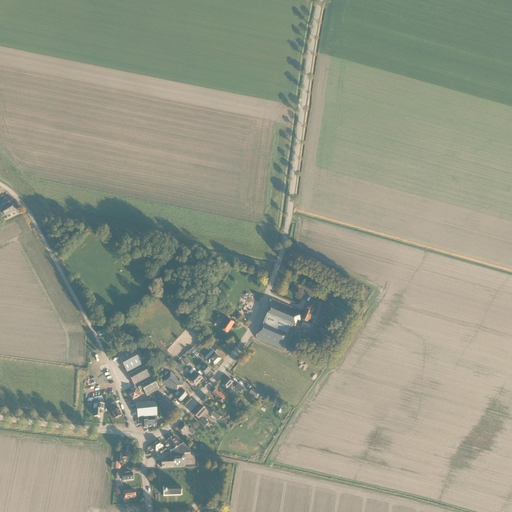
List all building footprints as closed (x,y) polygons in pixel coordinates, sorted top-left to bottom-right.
[(5,216),(14,211),(10,204),(10,205),(9,203),(8,201),(3,204),(4,207),(5,208),(1,210),(0,210),(0,216),(1,218),(5,216)] [(312,315),(315,309),(308,306),(306,311),(305,313),(305,315),(304,316),(301,314),(302,312),(272,299),(256,338),(285,350),(298,321),(302,322),(303,323),(304,321),(309,323),(311,318),(312,319),(313,316),(312,315)] [(219,311),(220,312),(227,317),(229,313),(221,307),(219,311)] [(227,333),(234,323),(226,318),(219,328),(227,333)] [(113,341),(116,339),(112,332),(109,333),(105,336),(109,343),(113,341)] [(147,396),(153,393),(159,389),(146,365),(136,346),(129,350),(125,352),(124,353),(118,356),(128,374),(135,386),(137,385),(140,392),(141,392),(143,390),(147,396)] [(194,348),(190,351),(195,357),(199,354),(194,348)] [(214,352),(215,352),(213,350),(209,353),(204,358),(206,360),(206,361),(209,364),(210,363),(214,367),(221,359),(214,352)] [(199,365),(201,367),(199,369),(205,376),(211,369),(205,363),(204,364),(202,361),(199,365)] [(173,365),(180,373),(184,368),(178,362),(177,363),(176,363),(173,365)] [(191,375),(199,382),(203,378),(197,373),(196,374),(194,371),(191,375)] [(179,380),(170,372),(164,380),(164,379),(161,382),(177,396),(176,399),(180,403),(187,395),(182,391),(180,394),(177,391),(184,384),(180,380),(179,380)] [(195,386),(199,382),(191,375),(188,378),(190,380),(189,381),(195,386)] [(228,378),(221,385),(229,392),(231,389),(230,389),(232,387),(234,389),(234,388),(236,386),(234,385),(235,384),(233,382),(228,378)] [(244,389),(238,384),(237,385),(236,386),(234,388),(240,393),(244,389)] [(137,385),(135,386),(134,387),(130,389),(131,392),(129,393),(133,400),(139,396),(141,395),(139,393),(140,392),(137,385)] [(222,404),(227,398),(220,392),(220,393),(215,390),(212,393),(216,397),(215,398),(218,400),(218,401),(222,404)] [(165,395),(157,401),(158,403),(165,411),(164,411),(166,413),(164,414),(168,418),(176,412),(171,406),(172,406),(172,405),(173,404),(165,395)] [(93,408),(95,409),(94,417),(100,417),(101,409),(103,410),(104,404),(103,404),(103,399),(98,399),(98,404),(94,403),(93,408)] [(156,416),(157,416),(156,405),(154,401),(136,403),(138,418),(138,422),(143,421),(143,428),(156,427),(156,420),(156,416)] [(110,405),(111,408),(110,408),(112,411),(111,412),(114,419),(121,416),(118,409),(115,402),(110,405)] [(198,418),(200,420),(199,422),(204,427),(208,423),(206,421),(207,419),(204,416),(208,412),(206,410),(206,409),(201,405),(193,414),(198,418)] [(214,410),(210,415),(218,421),(222,416),(214,410)] [(183,436),(189,430),(194,434),(196,431),(191,427),(189,429),(184,423),(177,430),(183,436)] [(173,449),(178,446),(177,444),(179,442),(175,437),(173,439),(172,437),(167,440),(173,449)] [(156,452),(159,450),(161,454),(167,450),(165,448),(164,448),(160,440),(152,445),(156,452)] [(167,468),(185,467),(184,454),(190,454),(190,451),(183,443),(174,450),(170,451),(171,459),(161,459),(162,468),(167,467),(167,468)] [(121,470),(122,462),(123,462),(123,458),(127,458),(127,459),(130,459),(131,453),(130,452),(130,447),(123,447),(123,454),(119,454),(119,462),(116,462),(116,469),(121,470)] [(125,474),(125,470),(117,470),(116,477),(122,477),(123,481),(133,480),(132,473),(125,474)] [(163,496),(181,495),(181,487),(163,487),(163,496)] [(129,498),(136,497),(135,491),(132,491),(132,490),(123,491),(124,500),(129,499),(129,498)]
